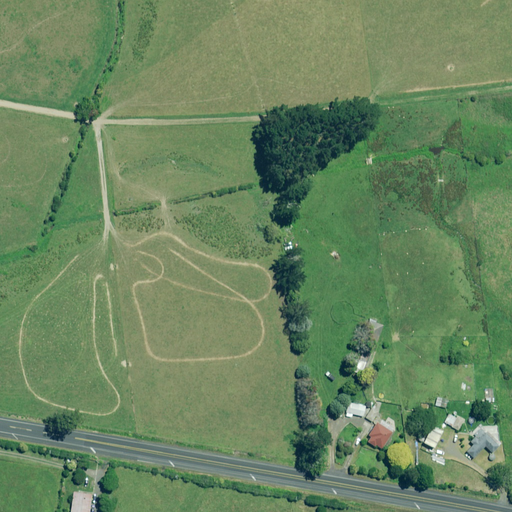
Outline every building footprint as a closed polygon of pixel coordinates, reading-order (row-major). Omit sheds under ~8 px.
[(449,400),(437,397),(435,405),(447,408),(449,400)] [(365,406),(348,403),(345,416),(352,417),(352,414),(363,416),(365,406)] [(381,412),(372,407),(366,417),(375,423),(381,412)] [(464,421),(450,412),(444,422),(459,431),(464,421)] [(382,421),(379,425),(376,423),(368,435),(371,437),(367,442),(375,447),(376,445),(381,449),(395,429),(382,421)] [(441,431),(431,426),(423,443),(433,448),(441,431)] [(483,434),(478,430),(473,435),(475,436),(470,442),(473,445),(466,451),(473,458),(485,446),(492,453),(498,446),(484,433),(483,434)] [(89,511),(91,494),(73,492),(70,511),(89,511)]
